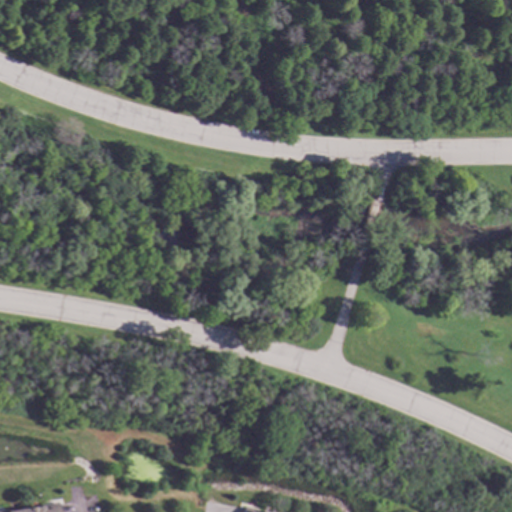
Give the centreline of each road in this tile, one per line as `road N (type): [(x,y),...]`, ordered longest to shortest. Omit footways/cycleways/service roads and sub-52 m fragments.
road 1 (residential): [(511,153),(379,156),(237,140),(108,114),(0,72)]
road 2 (residential): [(356,260),(327,365),(0,298)]
road 3 (residential): [(327,365),(511,452)]
